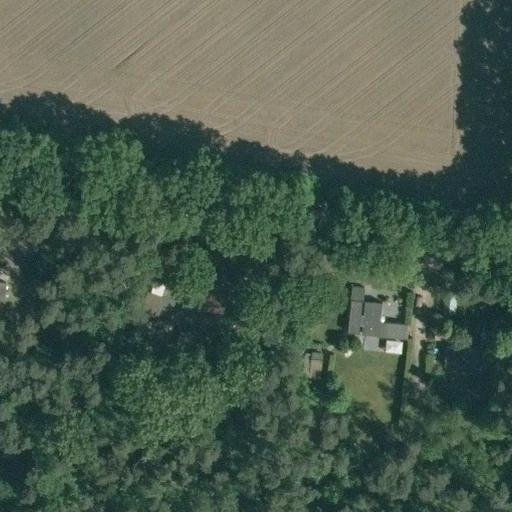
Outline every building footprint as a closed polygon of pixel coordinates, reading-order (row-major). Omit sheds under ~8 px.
[(232,287),(195,276),(183,313),(204,320),(207,310),(223,314),(232,287)] [(366,289),(353,286),(349,311),(362,312),(366,289)] [(457,292),(446,291),(444,315),(455,316),(457,292)] [(176,297),(163,293),(162,293),(156,315),(169,319),(170,319),(176,297)] [(382,302),(367,300),(364,333),(408,337),(409,324),(381,321),(382,302)] [(135,317),(128,340),(139,343),(146,320),(135,317)] [(473,368),(472,387),(471,398),(490,399),(491,373),(488,373),(488,368),(491,368),(492,345),(444,342),(443,366),(473,368)]
